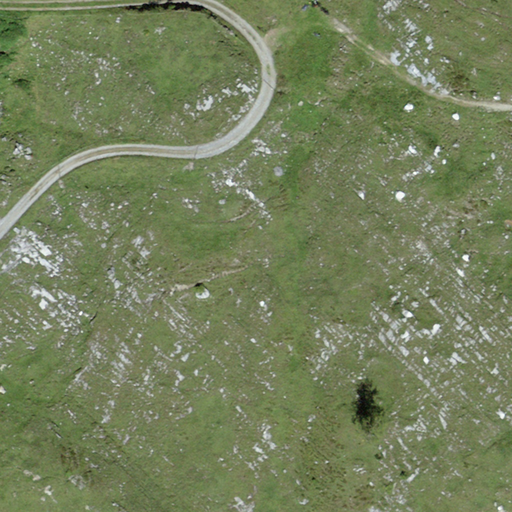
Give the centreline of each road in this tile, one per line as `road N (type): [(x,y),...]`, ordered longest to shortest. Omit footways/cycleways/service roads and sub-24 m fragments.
road 1 (track): [(0,236),(53,177),(92,154),(199,153),(243,138),(267,105),(272,64),(249,28),(205,0)]
road 2 (track): [(165,0),(0,4)]
